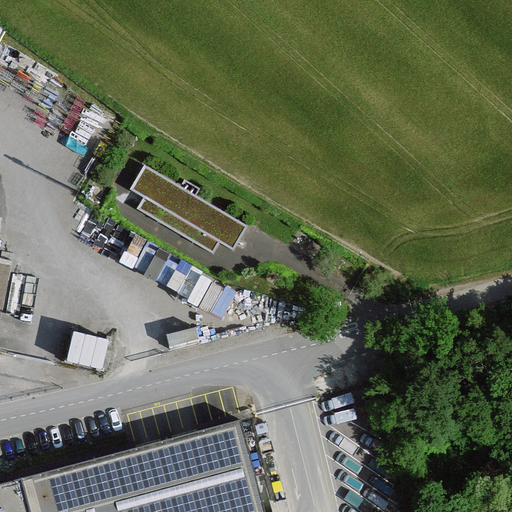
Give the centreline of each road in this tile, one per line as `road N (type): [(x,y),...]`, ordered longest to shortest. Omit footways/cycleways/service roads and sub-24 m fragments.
road 1 (unclassified): [(511,289),(217,375),(0,420)]
road 2 (unknown): [(60,408),(46,220),(0,124)]
road 3 (unknown): [(324,511),(282,356)]
